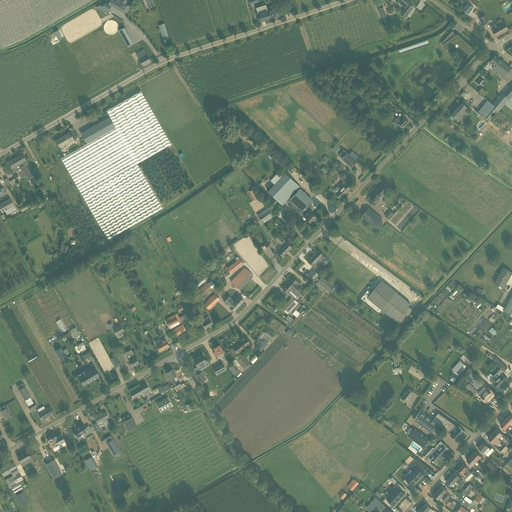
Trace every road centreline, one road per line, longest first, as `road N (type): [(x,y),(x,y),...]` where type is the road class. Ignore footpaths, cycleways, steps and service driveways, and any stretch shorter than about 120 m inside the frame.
road 1 (unclassified): [(176,355),(239,317),(494,47)]
road 2 (unclassified): [(0,154),(179,55),(349,0)]
road 3 (unclassified): [(0,455),(176,355)]
road 4 (unclassified): [(287,511),(239,463),(176,355)]
road 5 (residential): [(421,495),(511,399)]
